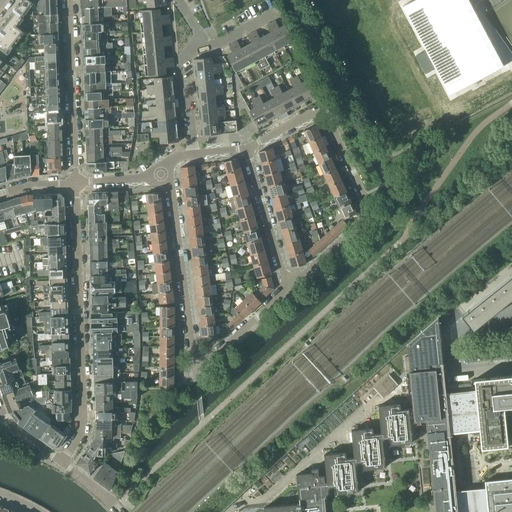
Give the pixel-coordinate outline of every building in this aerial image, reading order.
[(21,0),(0,27),(0,48),(7,54),(24,32),(17,27),(23,19),(22,17),(23,15),(33,15),(32,11),(26,11),(33,3),(33,2),(32,0),(21,0)] [(32,0),(33,2),(39,1),(39,6),(38,6),(39,8),(37,8),(37,15),(57,15),(56,0),(32,0)] [(90,0),(81,0),(81,9),(104,7),(127,6),(125,0),(90,0)] [(128,0),(129,9),(136,8),(135,0),(128,0)] [(480,0),(479,0),(413,0),(402,6),(426,50),(415,56),(425,74),(435,69),(450,95),(503,67),(471,5),(480,0)] [(81,9),(82,17),(108,16),(108,11),(106,12),(104,12),(104,7),(81,9)] [(139,11),(140,22),(169,19),(168,15),(160,15),(159,9),(139,11)] [(57,15),(37,15),(33,15),(34,23),(58,22),(57,15)] [(82,17),(82,24),(109,23),(109,19),(118,19),(118,15),(113,15),(108,16),(82,17)] [(140,22),(141,33),(162,31),(161,25),(169,24),(169,19),(140,22)] [(275,21),(271,23),(285,49),(295,43),(285,25),(279,28),(275,21)] [(44,34),(58,34),(58,22),(34,23),(27,24),(27,28),(27,35),(30,35),(30,28),(33,28),(33,27),(39,27),(39,35),(44,34)] [(82,24),(82,33),(109,31),(109,23),(82,24)] [(271,33),(265,36),(275,54),(285,49),(271,23),(267,25),(271,33)] [(82,33),(82,41),(99,40),(99,36),(115,35),(115,31),(109,31),(82,33)] [(141,33),(142,44),(171,41),(170,36),(162,37),(162,31),(141,33)] [(256,31),(252,33),(266,59),(275,54),(265,36),(260,39),(256,31)] [(252,43),(246,46),(256,64),(266,59),(252,33),(248,36),(252,43)] [(39,35),(34,35),(34,40),(35,40),(35,41),(30,41),(30,44),(58,43),(58,34),(44,34),(39,35)] [(82,41),(83,48),(112,47),(112,43),(108,43),(108,39),(99,40),(82,41)] [(142,44),(143,55),(164,52),(163,46),(171,46),(171,41),(142,44)] [(237,41),(233,44),(247,69),(256,64),(246,46),(241,49),(237,41)] [(58,43),(30,44),(28,44),(28,49),(44,48),(44,52),(59,52),(58,43)] [(247,69),(233,44),(229,46),(233,53),(227,56),(237,75),(247,69)] [(83,48),(83,56),(104,55),(111,55),(111,52),(112,52),(112,47),(83,48)] [(35,57),(35,61),(59,60),(59,52),(44,52),(44,56),(35,57)] [(143,55),(144,65),(173,62),(173,58),(164,58),(164,52),(143,55)] [(83,56),(83,65),(105,64),(104,55),(83,56)] [(193,59),(194,71),(220,68),(220,63),(216,64),(211,64),(211,58),(193,59)] [(35,66),(35,70),(59,69),(59,60),(35,61),(35,66)] [(21,65),(18,62),(13,69),(17,71),(21,65)] [(173,62),(144,65),(145,76),(166,74),(165,68),(173,67),(173,62)] [(83,65),(83,72),(110,71),(110,64),(105,64),(83,65)] [(194,71),(195,81),(213,80),(212,74),(221,73),(220,68),(194,71)] [(35,74),(36,79),(60,78),(59,69),(35,70),(39,70),(40,74),(35,74)] [(292,75),(294,78),(306,101),(316,96),(308,80),(302,83),(295,70),(292,72),(293,75),(292,75)] [(83,72),(84,84),(100,83),(100,84),(111,84),(111,74),(115,74),(115,71),(110,71),(83,72)] [(11,78),(7,75),(2,83),(5,85),(11,78)] [(146,85),(147,90),(173,88),(172,76),(154,78),(155,84),(146,85)] [(41,83),(41,87),(60,87),(60,78),(36,79),(36,83),(41,83)] [(293,88),(288,91),(296,106),(306,101),(294,78),(289,80),(293,88)] [(195,81),(197,92),(223,90),(222,85),(213,86),(213,80),(195,81)] [(84,92),(113,91),(121,91),(121,86),(120,85),(119,85),(118,84),(118,83),(111,84),(100,84),(100,83),(84,84),(84,92)] [(277,84),(273,86),(287,111),(296,106),(288,91),(283,94),(279,86),(278,86),(277,84)] [(274,98),(269,101),(277,116),(287,111),(273,86),(269,88),(270,90),(274,98)] [(36,91),(36,96),(60,95),(60,87),(41,87),(36,87),(36,91)] [(156,94),(157,100),(174,98),(173,88),(147,90),(147,95),(156,94)] [(197,92),(198,103),(215,101),(214,95),(223,94),(223,90),(197,92)] [(84,92),(84,100),(114,99),(113,91),(84,92)] [(37,101),(37,104),(60,103),(60,95),(36,96),(37,101)] [(260,96),(255,99),(268,122),(277,116),(269,101),(264,104),(260,96)] [(149,107),(149,112),(175,109),(174,98),(157,100),(157,106),(149,107)] [(85,108),(103,108),(112,107),(112,102),(117,102),(117,99),(114,99),(84,100),(85,108)] [(268,122),(255,99),(251,101),(255,108),(250,111),(258,127),(268,122)] [(198,103),(199,114),(225,111),(224,106),(216,107),(215,101),(198,103)] [(36,113),(61,112),(60,103),(37,104),(37,108),(37,113),(36,113)] [(103,108),(85,108),(85,120),(104,119),(103,108)] [(158,115),(159,121),(176,120),(175,109),(149,112),(149,116),(158,115)] [(199,114),(200,124),(217,122),(216,117),(225,116),(225,111),(199,114)] [(47,117),(47,121),(61,121),(61,112),(36,113),(34,113),(34,117),(47,117)] [(85,120),(85,129),(102,128),(110,128),(112,127),(112,122),(117,122),(117,119),(104,119),(85,120)] [(151,133),(177,131),(176,120),(159,121),(159,127),(150,128),(151,133)] [(35,131),(36,131),(48,130),(61,130),(61,121),(47,121),(47,126),(35,126),(35,131)] [(229,121),(217,122),(200,124),(201,136),(230,133),(229,121)] [(304,131),(309,142),(321,137),(316,126),(304,131)] [(85,129),(86,136),(120,135),(120,130),(110,131),(110,128),(102,128),(85,129)] [(48,133),(48,141),(62,141),(61,130),(48,130),(36,131),(37,133),(48,133)] [(27,131),(19,133),(19,134),(21,138),(21,141),(29,139),(27,131)] [(177,131),(151,133),(152,138),(160,137),(161,143),(178,142),(177,131)] [(86,136),(86,145),(103,144),(112,144),(112,140),(122,140),(122,135),(120,135),(86,136)] [(321,137),(309,142),(314,153),(326,148),(321,137)] [(43,141),(44,159),(49,159),(62,158),(62,141),(48,141),(43,141)] [(86,145),(86,153),(122,152),(122,147),(103,148),(103,144),(86,145)] [(259,152),(262,164),(276,160),(272,148),(259,152)] [(314,153),(319,164),(331,159),(326,148),(314,153)] [(6,150),(2,151),(3,154),(6,165),(7,181),(15,178),(15,163),(10,165),(6,150)] [(30,152),(30,155),(31,175),(39,175),(38,160),(38,154),(35,154),(34,152),(30,152)] [(86,153),(87,163),(112,162),(112,156),(122,156),(122,152),(86,153)] [(14,155),(15,163),(15,178),(24,175),(23,153),(20,153),(20,155),(14,155)] [(62,158),(49,159),(44,159),(38,160),(39,175),(59,174),(59,175),(63,170),(62,158)] [(224,162),(227,174),(241,170),(237,158),(224,162)] [(319,164),(324,175),(336,169),(331,159),(319,164)] [(262,164),(265,175),(279,172),(276,160),(262,164)] [(119,162),(112,162),(87,163),(87,167),(87,169),(91,173),(98,172),(106,172),(106,168),(114,168),(114,164),(119,164),(119,162)] [(120,162),(120,164),(121,171),(127,171),(128,166),(128,162),(120,162)] [(180,167),(182,178),(195,176),(195,170),(208,169),(208,164),(194,166),(180,167)] [(324,175),(329,186),(341,181),(336,169),(324,175)] [(227,174),(230,185),(244,181),(241,170),(227,174)] [(265,175),(269,187),(282,183),(279,172),(265,175)] [(182,182),(183,188),(197,186),(196,180),(195,176),(182,178),(182,180),(182,182)] [(230,185),(234,197),(247,193),(244,181),(230,185)] [(329,186),(334,197),(346,191),(341,181),(329,186)] [(269,187),(272,199),(286,195),(282,183),(269,187)] [(183,188),(184,198),(198,196),(197,190),(202,190),(201,186),(197,187),(197,186),(183,188)] [(118,192),(118,201),(128,200),(128,191),(118,192)] [(334,197),(339,208),(351,202),(346,191),(334,197)] [(88,197),(88,205),(100,204),(101,209),(104,209),(105,212),(108,212),(107,192),(101,192),(92,193),(92,192),(88,197)] [(107,192),(108,212),(108,214),(119,213),(118,201),(118,192),(107,192)] [(146,194),(147,204),(161,202),(159,192),(146,194)] [(234,197),(237,209),(251,205),(247,193),(234,197)] [(52,206),(64,205),(64,198),(60,194),(59,195),(52,195),(52,206)] [(26,214),(29,225),(38,225),(38,221),(34,221),(34,219),(33,212),(37,210),(36,207),(34,207),(34,195),(27,195),(21,197),(26,214)] [(37,210),(37,217),(45,216),(44,213),(44,195),(34,195),(34,207),(36,207),(37,210)] [(44,195),(44,213),(46,210),(48,210),(52,210),(52,206),(52,195),(44,195)] [(272,199),(275,210),(289,206),(286,195),(272,199)] [(305,195),(299,197),(299,198),(295,199),(297,204),(307,201),(305,195)] [(184,198),(186,208),(199,206),(198,196),(184,198)] [(24,225),(28,225),(29,225),(26,214),(21,197),(11,200),(16,216),(21,215),(22,220),(24,225)] [(18,222),(16,216),(11,200),(2,203),(7,219),(12,218),(15,227),(19,226),(18,222)] [(147,204),(148,214),(162,212),(161,202),(147,204)] [(351,202),(339,208),(344,219),(356,213),(351,202)] [(0,231),(9,229),(7,219),(2,203),(0,203),(0,231)] [(88,205),(88,215),(90,215),(90,213),(93,213),(93,215),(101,214),(101,209),(100,204),(88,205)] [(52,216),(65,215),(64,205),(52,206),(52,210),(52,216)] [(237,209),(240,220),(254,216),(251,205),(237,209)] [(186,208),(187,218),(201,216),(199,206),(186,208)] [(275,210),(279,222),(292,218),(289,206),(275,210)] [(148,214),(150,224),(163,222),(162,212),(148,214)] [(88,215),(89,223),(105,222),(105,214),(101,214),(93,215),(93,213),(90,213),(90,215),(88,215)] [(44,224),(65,224),(65,215),(52,216),(48,216),(45,216),(37,217),(38,221),(44,220),(44,224)] [(187,218),(188,228),(202,227),(201,216),(187,218)] [(240,220),(244,232),(257,228),(254,216),(240,220)] [(279,222),(282,233),(296,229),(292,218),(279,222)] [(342,220),(335,227),(340,233),(348,225),(342,220)] [(89,223),(89,230),(121,229),(121,224),(106,225),(106,222),(105,222),(89,223)] [(150,224),(151,234),(165,232),(163,222),(150,224)] [(38,235),(48,235),(65,234),(65,224),(44,224),(38,225),(29,225),(28,225),(28,232),(38,232),(38,235)] [(22,230),(20,226),(19,226),(15,227),(9,229),(0,231),(0,242),(1,245),(7,243),(4,235),(22,230)] [(189,231),(189,237),(203,235),(202,230),(202,227),(188,228),(189,230),(189,231)] [(335,227),(328,233),(333,238),(340,233),(335,227)] [(244,232),(247,243),(261,239),(257,228),(244,232)] [(89,230),(89,237),(107,237),(107,233),(121,233),(121,229),(89,230)] [(282,233),(286,245),(299,241),(296,229),(282,233)] [(151,234),(152,244),(166,242),(165,232),(151,234)] [(328,233),(320,240),(325,246),(333,238),(328,233)] [(37,246),(66,245),(65,234),(48,235),(48,237),(41,237),(41,243),(37,243),(37,246)] [(189,237),(191,247),(204,246),(203,235),(189,237)] [(89,237),(90,245),(119,243),(119,239),(107,240),(107,237),(89,237)] [(247,243),(250,255),(264,251),(261,239),(247,243)] [(325,246),(320,240),(308,251),(313,257),(325,246)] [(286,245),(289,257),(303,253),(299,241),(286,245)] [(152,244),(154,254),(167,252),(166,242),(152,244)] [(90,245),(90,253),(107,252),(114,251),(114,247),(119,247),(119,243),(90,245)] [(48,251),(48,255),(66,254),(66,245),(37,246),(38,252),(48,251)] [(191,247),(192,257),(206,256),(205,250),(210,249),(209,245),(204,246),(191,247)] [(250,255),(254,266),(267,262),(264,251),(250,255)] [(90,253),(90,261),(117,260),(116,256),(108,256),(107,252),(90,253)] [(154,254),(155,264),(169,262),(167,252),(154,254)] [(303,253),(289,257),(292,268),(306,264),(303,253)] [(192,257),(193,268),(207,266),(206,256),(192,257)] [(90,268),(116,267),(117,267),(117,264),(120,264),(120,259),(117,260),(90,261),(90,268)] [(42,266),(43,270),(49,270),(66,269),(66,261),(42,262),(42,266)] [(155,264),(156,274),(170,272),(169,262),(155,264)] [(267,262),(254,266),(257,278),(271,274),(267,262)] [(193,268),(195,277),(208,275),(207,266),(193,268)] [(90,268),(91,276),(126,274),(126,270),(120,270),(116,270),(116,267),(90,268)] [(49,277),(49,278),(67,277),(66,269),(49,270),(43,270),(38,270),(38,276),(49,276),(49,277)] [(156,274),(158,283),(171,282),(170,272),(156,274)] [(225,279),(226,283),(232,282),(231,278),(230,272),(224,273),(212,275),(213,281),(225,279)] [(91,276),(91,283),(126,281),(126,274),(91,276)] [(462,315),(467,321),(473,329),(511,297),(511,274),(468,310),(462,315)] [(195,277),(196,287),(210,286),(209,279),(213,279),(212,275),(208,275),(195,277)] [(263,286),(269,293),(274,289),(270,277),(262,279),(263,286)] [(0,290),(13,287),(11,281),(0,284),(0,290)] [(91,283),(91,294),(113,292),(137,292),(136,281),(126,281),(91,283)] [(158,283),(159,294),(172,292),(171,282),(158,283)] [(41,290),(43,290),(43,291),(43,293),(67,292),(67,284),(40,285),(41,290)] [(196,287),(197,297),(211,295),(210,286),(196,287)] [(263,286),(254,294),(260,301),(269,293),(263,286)] [(0,290),(0,296),(14,292),(13,287),(0,290)] [(43,293),(44,301),(68,300),(67,292),(43,293)] [(91,294),(92,303),(126,302),(125,296),(113,297),(113,292),(91,294)] [(172,292),(159,294),(160,304),(174,302),(172,292)] [(252,292),(243,301),(251,311),(261,302),(260,301),(254,294),(252,292)] [(197,297),(199,307),(212,305),(211,295),(197,297)] [(50,308),(51,308),(68,308),(68,300),(44,301),(44,305),(50,305),(50,308)] [(251,311),(243,301),(235,308),(231,307),(230,312),(235,317),(227,324),(231,329),(243,319),(251,311)] [(0,312),(6,311),(17,307),(16,302),(0,306),(0,312)] [(92,303),(92,313),(117,312),(117,311),(113,312),(113,307),(126,306),(126,302),(92,303)] [(199,307),(200,317),(214,315),(212,305),(199,307)] [(160,306),(160,317),(174,317),(174,307),(160,306)] [(39,312),(39,317),(68,315),(68,308),(51,308),(51,312),(39,312)] [(6,311),(0,312),(0,348),(2,347),(9,345),(7,338),(9,338),(7,331),(14,328),(13,324),(10,325),(6,311)] [(92,313),(92,323),(93,332),(118,331),(124,331),(124,325),(120,325),(120,327),(116,327),(116,318),(119,318),(119,319),(123,319),(126,318),(126,331),(128,331),(133,331),(139,331),(138,321),(138,311),(128,311),(117,312),(92,313)] [(44,321),(44,326),(68,325),(68,315),(39,317),(39,322),(44,321)] [(200,317),(201,327),(215,325),(214,315),(200,317)] [(160,317),(160,327),(174,327),(174,317),(160,317)] [(406,346),(409,369),(429,367),(429,364),(443,362),(442,360),(441,350),(438,317),(406,346)] [(39,330),(39,334),(69,333),(68,325),(44,326),(44,329),(39,330)] [(215,325),(201,327),(202,337),(216,335),(215,325)] [(160,327),(160,337),(174,337),(174,327),(160,327)] [(93,340),(122,340),(122,336),(118,337),(118,335),(118,331),(93,332),(93,340)] [(52,339),(52,342),(69,341),(69,333),(39,334),(38,334),(39,339),(52,339)] [(160,337),(160,347),(174,347),(174,337),(160,337)] [(93,340),(93,349),(119,348),(119,342),(122,342),(122,340),(93,340)] [(39,351),(41,350),(69,350),(69,341),(52,342),(52,345),(39,345),(39,351)] [(160,347),(160,357),(174,357),(174,347),(160,347)] [(93,349),(93,357),(119,357),(127,356),(127,353),(123,353),(123,348),(119,348),(93,349)] [(45,354),(45,358),(70,357),(69,350),(41,350),(42,354),(45,354)] [(41,366),(43,366),(70,366),(70,357),(45,358),(45,361),(41,361),(41,366)] [(93,357),(94,365),(119,364),(119,357),(93,357)] [(160,357),(160,367),(174,367),(174,357),(160,357)] [(0,373),(3,384),(11,382),(11,380),(19,377),(23,376),(21,369),(20,369),(16,358),(0,363),(0,373)] [(511,511),(511,478),(485,481),(484,480),(509,477),(511,476),(511,375),(502,376),(474,379),(474,381),(447,383),(448,393),(446,393),(443,362),(429,364),(429,367),(409,369),(413,408),(409,408),(408,408),(408,409),(400,409),(400,404),(378,406),(381,433),(373,434),(373,428),(351,430),(354,457),(346,458),(345,453),(324,455),(326,480),(319,481),(318,468),(311,469),(312,474),(308,475),(308,473),(296,474),(299,504),(264,507),(264,511),(511,511)] [(94,365),(94,374),(120,373),(119,364),(94,365)] [(52,371),(52,374),(54,374),(70,373),(70,366),(43,366),(43,371),(52,371)] [(160,367),(160,377),(173,377),(174,367),(160,367)] [(70,373),(54,374),(55,381),(67,380),(67,382),(70,381),(70,373)] [(94,374),(94,382),(125,382),(124,377),(120,377),(120,373),(94,374)] [(49,384),(49,381),(48,374),(36,374),(36,378),(36,385),(49,384)] [(23,376),(19,377),(11,380),(11,382),(3,384),(0,384),(0,386),(3,394),(5,393),(5,394),(10,393),(9,391),(30,384),(29,382),(26,383),(23,376)] [(173,377),(160,377),(160,387),(173,387),(173,377)] [(96,393),(96,394),(121,394),(121,396),(124,398),(132,398),(137,398),(137,381),(134,381),(125,382),(94,382),(95,393),(96,393)] [(3,394),(6,404),(33,394),(30,386),(30,384),(9,391),(10,393),(5,394),(5,393),(3,394)] [(17,422),(24,427),(39,404),(44,404),(47,404),(47,399),(48,399),(49,390),(46,390),(45,390),(45,397),(42,397),(42,398),(35,399),(34,398),(31,400),(31,402),(29,405),(28,404),(10,413),(17,422)] [(47,404),(50,404),(71,404),(71,390),(49,390),(48,399),(47,399),(47,404)] [(9,412),(10,413),(28,404),(29,405),(31,402),(31,400),(34,398),(33,394),(6,404),(9,412)] [(95,398),(95,403),(113,403),(113,398),(121,398),(124,398),(121,396),(121,394),(96,394),(96,397),(95,398)] [(96,412),(119,412),(128,412),(131,412),(131,408),(119,408),(118,408),(113,408),(113,403),(95,403),(95,406),(96,407),(96,412)] [(24,427),(32,433),(41,419),(45,414),(39,410),(44,404),(39,404),(24,427)] [(71,404),(50,404),(50,407),(51,407),(51,408),(54,408),(54,412),(58,412),(71,412),(71,404)] [(71,412),(58,412),(58,420),(71,420),(71,412)] [(95,415),(95,420),(112,420),(119,420),(119,412),(96,412),(96,414),(95,415)] [(32,433),(39,438),(52,419),(48,417),(45,422),(41,419),(32,433)] [(39,438),(48,444),(58,429),(54,426),(57,421),(52,418),(52,419),(39,438)] [(128,429),(130,429),(132,429),(132,426),(128,426),(121,426),(121,421),(119,420),(112,420),(95,420),(95,423),(96,424),(95,428),(128,429)] [(58,429),(48,444),(53,448),(54,447),(58,447),(59,447),(59,446),(70,429),(70,426),(68,424),(67,426),(67,425),(62,432),(58,429)] [(131,433),(132,429),(130,429),(128,429),(95,428),(95,432),(94,433),(94,436),(94,437),(113,438),(120,438),(120,433),(128,433),(130,433),(131,433)] [(92,441),(90,445),(93,447),(114,447),(117,447),(117,444),(113,444),(113,438),(94,437),(92,440),(92,441)] [(87,448),(84,451),(90,455),(104,456),(105,456),(105,450),(111,451),(111,450),(114,450),(114,447),(93,447),(90,445),(88,447),(87,448)] [(93,477),(110,489),(117,471),(119,467),(121,462),(125,450),(113,453),(112,462),(110,465),(105,461),(93,477)] [(90,455),(84,451),(77,461),(78,466),(90,475),(104,456),(90,455)]
